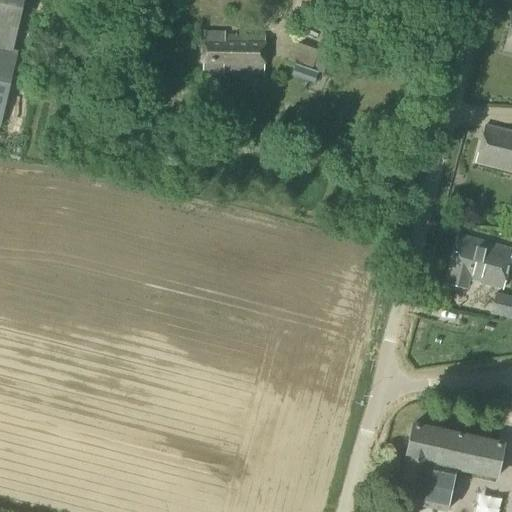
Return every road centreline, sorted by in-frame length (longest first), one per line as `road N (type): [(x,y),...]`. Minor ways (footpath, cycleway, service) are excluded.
road 1 (unclassified): [(379,393),(476,0)]
road 2 (unclassified): [(379,393),(511,374)]
road 3 (unclassified): [(346,511),(379,393)]
